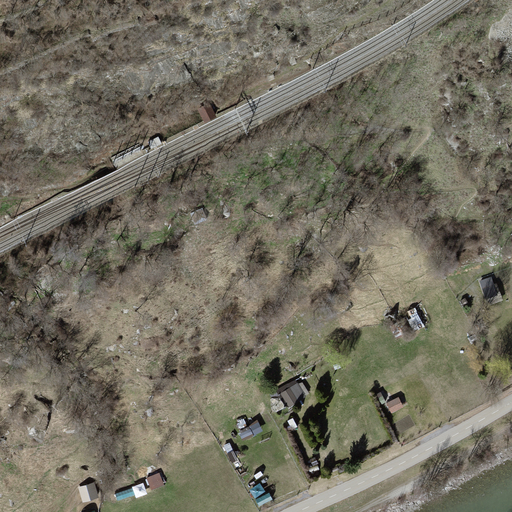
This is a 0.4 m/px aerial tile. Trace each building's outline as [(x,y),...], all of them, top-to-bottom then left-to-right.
[(488,306),(504,299),(497,281),(493,282),(491,275),(478,280),(488,306)] [(309,395),(297,374),(262,393),(272,411),(284,404),(290,406),(309,395)] [(394,398),(381,404),(389,413),(402,408),(394,398)] [(260,421),(251,424),(253,433),(262,431),(260,421)] [(147,477),(152,488),(165,483),(161,472),(147,477)] [(79,485),(84,502),(99,498),(94,481),(79,485)]
